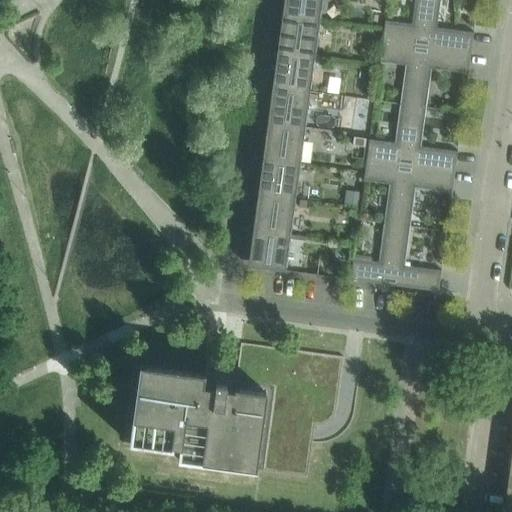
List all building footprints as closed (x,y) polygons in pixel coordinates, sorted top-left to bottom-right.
[(283,0),(282,16),(302,19),(319,21),(321,0),(283,0)] [(436,27),(440,0),(414,0),(411,24),(385,20),(382,43),(470,54),(473,32),(436,27)] [(319,21),(302,19),(282,16),(277,52),(314,57),(319,21)] [(470,54),(382,43),(379,61),(405,65),(400,105),(425,108),(431,69),(468,74),(470,54)] [(272,88),(293,90),(309,93),(314,57),(277,52),(272,88)] [(304,128),(309,93),(293,90),(272,88),(267,123),(304,128)] [(329,95),(317,94),(316,102),(327,104),(329,95)] [(454,173),(457,151),(420,146),(425,108),(400,105),(395,143),(369,139),(366,161),(454,173)] [(262,159),(283,162),(299,164),(304,128),(267,123),(262,159)] [(355,138),(353,146),(366,148),(368,139),(355,138)] [(294,200),(299,164),(283,162),(262,159),(257,195),(294,200)] [(384,221),(410,224),(415,187),(452,193),(454,173),(366,161),(363,180),(389,184),(384,221)] [(352,192),(350,207),(359,209),(361,193),(352,192)] [(252,230),(273,233),(289,235),(294,200),(257,195),(252,230)] [(300,201),(299,208),(307,209),(308,202),(300,201)] [(353,258),(349,279),(438,292),(441,270),(404,265),(410,224),(384,221),(379,262),(353,258)] [(248,266),(259,267),(285,271),(289,240),(289,235),(273,233),(252,230),(248,266)] [(336,411),(336,409),(343,357),(241,343),(234,390),(226,389),(227,386),(215,384),(215,388),(204,386),(205,375),(134,365),(123,443),(173,450),(173,447),(180,448),(178,459),(178,460),(256,471),(256,470),(307,477),(312,443),(313,437),(314,425),(316,425),(318,425),(322,425),(326,424),(329,422),(330,420),(332,419),(333,418),(334,416),(335,414),(335,413),(336,411)]
